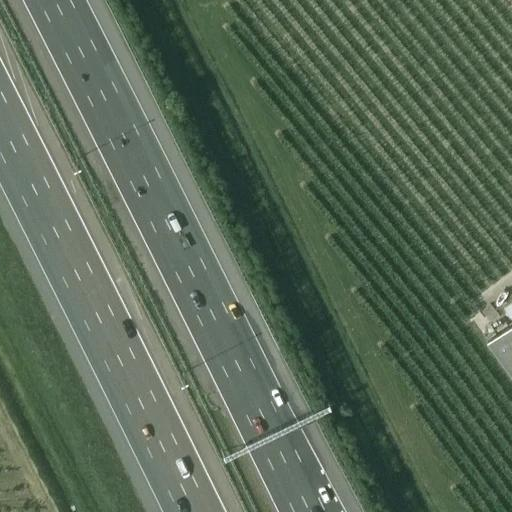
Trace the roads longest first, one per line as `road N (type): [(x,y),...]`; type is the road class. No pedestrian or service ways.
road 1 (motorway): [(311,511),(51,0)]
road 2 (motorway): [(0,132),(188,511)]
